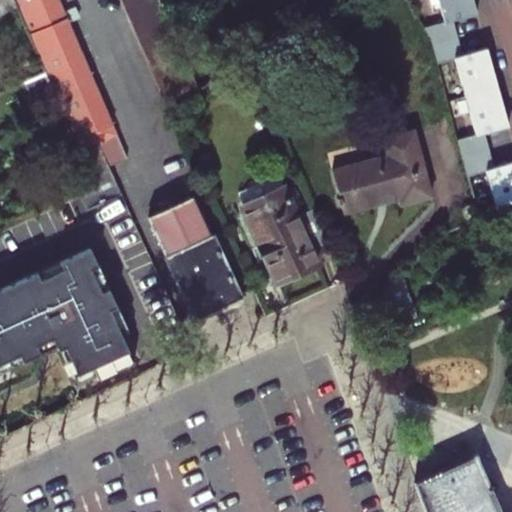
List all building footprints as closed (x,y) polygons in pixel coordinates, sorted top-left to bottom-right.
[(0,0),(0,13),(16,4),(14,0),(0,0)] [(14,0),(16,4),(45,73),(52,88),(60,107),(75,141),(80,153),(98,144),(112,137),(54,0),(14,0)] [(198,90),(158,0),(123,0),(170,106),(198,90)] [(483,11),(479,0),(444,0),(450,18),(429,24),(436,35),(438,42),(463,35),(459,17),(483,11)] [(471,93),(503,84),(492,45),(468,52),(463,35),(438,42),(443,60),(459,56),(471,93)] [(45,73),(24,83),(31,98),(52,88),(45,73)] [(463,135),(469,154),(494,147),(490,129),(511,123),(511,116),(503,84),(471,93),(482,130),(463,135)] [(60,107),(44,114),(60,148),(75,141),(60,107)] [(436,196),(419,131),(388,139),(392,156),(336,170),(342,193),(340,193),(342,202),(345,202),(347,212),(403,198),(404,204),(436,196)] [(122,158),(112,137),(98,144),(108,165),(122,158)] [(75,141),(60,148),(66,163),(81,156),(80,153),(75,141)] [(86,210),(121,194),(108,165),(98,144),(80,153),(81,156),(92,182),(77,188),(86,210)] [(491,167),(503,208),(511,204),(511,160),(499,164),(494,147),(469,154),(474,172),(491,167)] [(338,253),(318,207),(302,215),(289,187),(249,205),(281,278),(338,253)] [(199,191),(152,212),(199,316),(246,295),(199,191)] [(48,353),(71,343),(84,370),(99,363),(104,376),(140,359),(127,330),(134,327),(96,244),(0,288),(0,363),(15,357),(18,364),(46,350),(48,353)] [(355,301),(367,333),(422,313),(406,270),(385,291),(355,301)] [(506,511),(480,452),(420,478),(431,511),(506,511)]
